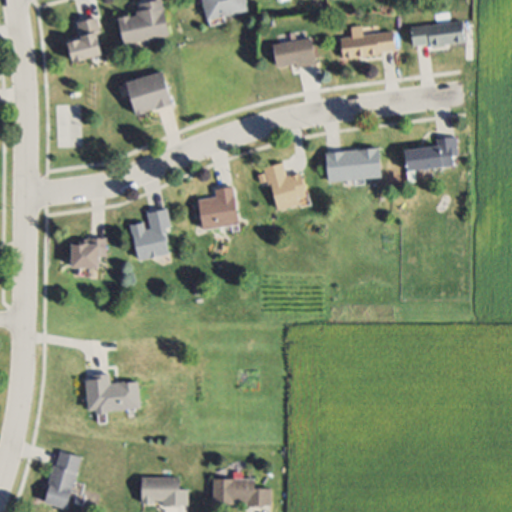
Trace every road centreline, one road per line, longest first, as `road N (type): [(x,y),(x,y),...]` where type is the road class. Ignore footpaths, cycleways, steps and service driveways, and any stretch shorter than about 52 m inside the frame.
road 1 (residential): [(0,484),(19,399),(23,323),(28,123),(16,0)]
road 2 (residential): [(25,196),(112,187),(275,122),(464,95)]
